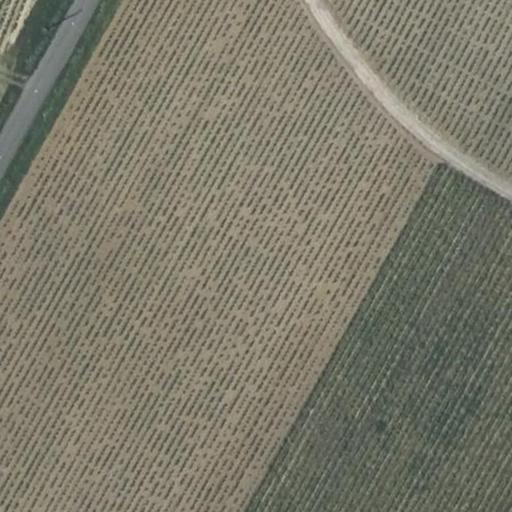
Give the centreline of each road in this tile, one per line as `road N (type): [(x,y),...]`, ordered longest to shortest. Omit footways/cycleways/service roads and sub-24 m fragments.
road 1 (track): [(511,196),(409,130),(336,47),(309,0)]
road 2 (tertiary): [(0,157),(83,0)]
